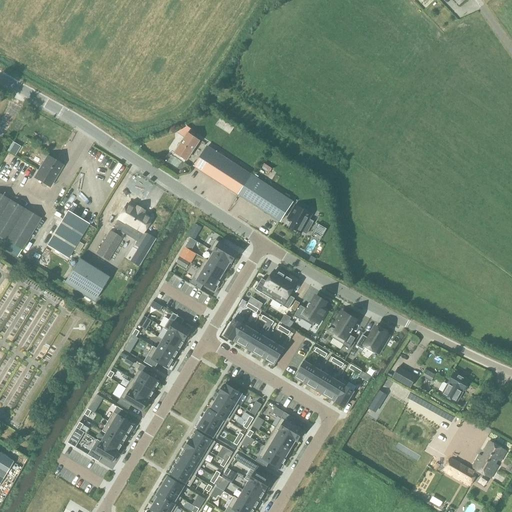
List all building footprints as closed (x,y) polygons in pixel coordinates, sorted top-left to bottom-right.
[(186,160),(199,141),(188,134),(176,153),(186,160)] [(12,142),(7,151),(14,155),(20,146),(12,142)] [(194,163),(218,179),(230,161),(207,146),(194,163)] [(49,187),(62,165),(47,156),(34,177),(49,187)] [(293,202),(252,175),(241,190),(239,193),(281,220),(293,202)] [(0,236),(22,250),(40,219),(0,194),(0,236)] [(301,233),(302,232),(307,235),(314,222),(309,219),(311,215),(295,206),(288,218),(294,221),(290,227),(301,233)] [(121,207),(113,218),(123,224),(120,228),(129,234),(125,239),(128,241),(122,251),(127,254),(139,233),(132,228),(138,218),(121,207)] [(67,211),(46,246),(68,258),(88,224),(67,211)] [(198,222),(194,227),(205,234),(208,228),(198,222)] [(107,262),(124,233),(117,228),(113,235),(108,232),(94,255),(107,262)] [(308,251),(316,253),(321,238),(313,235),(308,251)] [(220,242),(214,252),(230,262),(232,263),(238,253),(226,246),(227,246),(220,242)] [(184,247),(179,256),(185,260),(191,250),(189,249),(185,247),(184,247)] [(214,252),(209,260),(225,270),(230,262),(214,252)] [(80,258),(63,285),(92,303),(109,275),(80,258)] [(209,260),(203,270),(220,280),(225,270),(209,260)] [(193,278),(190,283),(201,290),(204,284),(213,290),(216,286),(218,287),(221,281),(220,280),(203,270),(197,280),(193,278)] [(262,279),(255,290),(261,293),(264,289),(274,295),(285,277),(284,276),(279,273),(275,270),(268,282),(262,279)] [(285,277),(274,295),(285,302),(282,306),(288,309),(295,298),(289,295),(296,283),(292,281),(292,280),(287,278),(285,277)] [(301,305),(294,316),(300,320),(303,315),(316,322),(319,315),(323,317),(327,310),(324,308),(327,302),(326,301),(321,298),(316,296),(311,304),(310,303),(306,309),(301,305)] [(153,301),(150,306),(160,312),(163,307),(153,301)] [(340,322),(334,333),(345,340),(349,334),(350,335),(353,329),(352,328),(357,320),(355,319),(348,314),(348,315),(342,311),(337,320),(340,322)] [(174,321),(168,331),(185,341),(187,337),(188,338),(191,333),(190,332),(191,331),(181,325),(184,320),(173,313),(170,319),(174,321)] [(234,320),(224,336),(233,341),(242,325),(234,320)] [(242,325),(233,341),(241,345),(251,330),(242,325)] [(363,335),(356,346),(362,349),(365,345),(379,354),(389,337),(386,335),(387,333),(376,327),(369,338),(363,335)] [(251,330),(241,345),(249,351),(259,335),(251,330)] [(168,331),(163,340),(179,349),(185,341),(168,331)] [(259,335),(249,351),(258,356),(267,340),(259,335)] [(163,340),(157,349),(173,359),(179,349),(163,340)] [(267,340),(258,356),(266,361),(275,345),(267,340)] [(275,345),(266,361),(275,366),(284,350),(275,345)] [(147,356),(144,362),(155,368),(158,363),(168,369),(169,367),(170,367),(174,361),(173,360),(173,359),(157,349),(151,359),(147,356)] [(304,362),(294,378),(303,383),(312,367),(304,362)] [(142,372),(136,381),(153,391),(155,387),(156,388),(160,382),(149,376),(152,370),(141,364),(138,369),(142,372)] [(312,367),(303,383),(311,388),(321,372),(312,367)] [(416,377),(398,367),(392,378),(410,388),(416,377)] [(321,372),(311,388),(319,393),(329,377),(321,372)] [(463,392),(469,381),(453,373),(442,395),(457,402),(462,391),(463,392)] [(329,377),(319,393),(328,398),(337,382),(329,377)] [(136,381),(131,390),(147,400),(149,397),(151,398),(155,392),(153,391),(136,381)] [(337,382),(328,398),(336,402),(345,387),(337,382)] [(224,386),(219,394),(220,394),(236,404),(242,394),(226,384),(225,386),(224,386)] [(336,402),(336,403),(344,408),(354,392),(345,387),(336,402)] [(121,398),(118,403),(128,410),(132,404),(143,411),(146,405),(145,404),(146,402),(148,403),(149,401),(147,400),(131,390),(125,400),(121,398)] [(380,392),(369,409),(374,412),(385,395),(380,392)] [(97,394),(88,409),(95,413),(103,398),(97,394)] [(220,394),(215,402),(232,412),(236,404),(220,394)] [(257,401),(250,412),(255,415),(262,405),(257,401)] [(215,402),(210,410),(226,421),(232,412),(215,402)] [(118,414),(112,424),(129,434),(129,433),(130,434),(134,427),(133,426),(135,424),(125,418),(128,413),(117,406),(114,412),(118,414)] [(209,409),(203,418),(219,428),(224,420),(209,409)] [(285,420),(280,430),(296,440),(299,436),(300,437),(304,431),(292,424),(296,419),(285,412),(281,418),(285,420)] [(451,413),(449,417),(460,423),(462,418),(451,413)] [(203,418),(198,427),(214,437),(219,428),(203,418)] [(112,424),(107,433),(123,443),(129,434),(112,424)] [(74,426),(65,440),(71,444),(80,430),(74,426)] [(196,430),(190,440),(206,450),(212,440),(196,430)] [(280,430),(274,439),(291,449),(296,440),(280,430)] [(107,433),(101,442),(118,452),(123,443),(107,433)] [(190,439),(185,448),(202,458),(206,450),(190,440),(190,439)] [(274,439),(269,448),(285,458),(291,449),(274,439)] [(91,449),(88,455),(99,462),(102,456),(112,462),(118,452),(101,442),(95,452),(91,449)] [(506,451),(490,442),(484,451),(486,453),(483,457),(479,456),(472,468),(475,469),(473,472),(450,459),(444,470),(470,485),(476,474),(478,475),(480,472),(490,477),(497,466),(494,464),(497,459),(500,461),(506,451)] [(432,459),(437,463),(446,447),(441,444),(432,459)] [(185,448),(180,456),(197,466),(202,458),(185,448)] [(259,455),(255,461),(266,468),(270,462),(279,468),(282,464),(283,464),(287,459),(285,458),(269,448),(263,458),(259,455)] [(0,482),(12,463),(0,454),(0,482)] [(180,456),(175,464),(192,474),(197,466),(180,456)] [(175,464),(169,474),(186,484),(192,474),(175,464)] [(255,471),(249,481),(265,491),(266,491),(268,487),(269,488),(272,483),(271,482),(272,481),(262,475),(265,470),(254,464),(251,469),(255,471)] [(168,477),(162,486),(179,495),(184,487),(168,477)] [(249,481),(244,490),(260,500),(265,491),(249,481)] [(162,486),(157,495),(174,504),(179,495),(162,486)] [(187,489),(181,499),(187,502),(193,493),(187,489)] [(244,490),(239,498),(255,508),(260,500),(244,490)] [(159,496),(154,504),(167,511),(171,511),(175,505),(174,504),(159,496)] [(228,507),(224,511),(254,511),(255,511),(254,510),(255,508),(239,498),(232,509),(228,507)]
